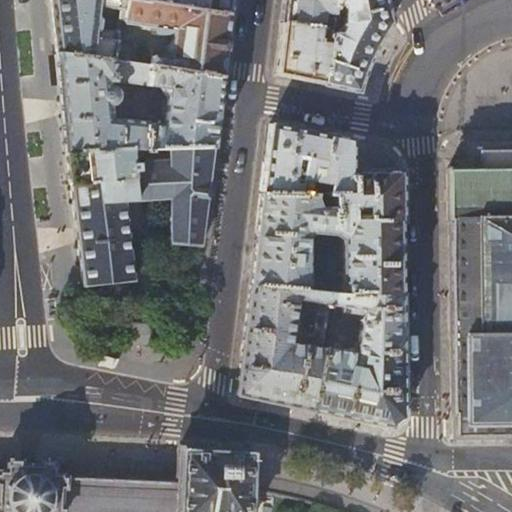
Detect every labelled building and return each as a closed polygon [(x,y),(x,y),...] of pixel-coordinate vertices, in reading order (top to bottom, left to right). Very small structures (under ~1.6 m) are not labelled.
[(112,61),(120,0),(50,0),(53,27),(56,52),(112,61)] [(149,66),(220,78),(223,59),(228,14),(137,0),(134,0),(120,0),(117,20),(139,23),(138,25),(151,27),(150,34),(151,34),(156,35),(162,34),(167,33),(170,31),(166,59),(150,57),(149,66)] [(229,0),(137,0),(228,14),(229,0)] [(333,0),(283,0),(283,6),(281,22),(318,28),(330,30),(331,25),(332,12),(333,0)] [(385,4),(383,0),(333,0),(332,12),(344,12),(342,26),(331,25),(330,30),(329,39),(323,84),(323,85),(333,87),(357,92),(370,57),(371,55),(391,23),(385,4)] [(317,42),(318,28),(281,22),(278,50),(275,75),(298,79),(322,84),(323,84),(329,39),(323,38),(322,43),(317,42)] [(214,130),(220,78),(149,66),(112,61),(56,52),(64,123),(67,152),(212,148),(214,130)] [(264,161),(260,193),(313,194),(333,194),(352,195),(351,171),(350,171),(350,163),(350,147),(350,140),(324,134),(319,133),(269,123),(264,161)] [(445,159),(445,164),(443,164),(444,223),(445,223),(448,416),(450,416),(450,429),(450,438),(459,438),(501,438),(511,437),(511,140),(467,140),(467,146),(467,148),(467,159),(445,159)] [(212,148),(67,152),(69,171),(74,209),(79,254),(81,279),(82,284),(85,284),(132,278),(123,201),(169,198),(170,243),(200,245),(206,198),(212,148)] [(314,202),(313,194),(260,193),(255,237),(249,285),(304,290),(305,236),(311,231),(332,232),(341,239),(341,293),(400,293),(400,256),(400,230),(400,221),(401,221),(401,183),(401,170),(351,171),(352,195),(333,194),(333,208),(320,208),(320,202),(314,202)] [(249,285),(240,356),(238,374),(236,393),(236,394),(237,394),(238,395),(283,404),(308,410),(321,348),(327,303),(329,292),(304,290),(249,285)] [(401,335),(400,293),(341,293),(329,292),(327,303),(342,305),(340,317),(360,319),(355,354),(335,350),(321,348),(308,410),(343,417),(351,419),(390,427),(402,417),(401,352),(401,335)] [(360,319),(340,317),(335,350),(355,354),(360,319)] [(0,511),(249,511),(251,488),(251,480),(251,478),(249,479),(250,464),(251,464),(251,463),(252,463),(253,452),(252,452),(252,451),(251,451),(251,450),(239,449),(239,450),(238,450),(238,451),(224,451),(225,449),(223,449),(223,448),(215,448),(206,448),(205,448),(205,450),(191,449),(191,448),(190,448),(190,447),(179,446),(179,447),(177,447),(177,448),(176,460),(177,460),(177,461),(178,461),(177,475),(176,475),(176,476),(175,476),(175,482),(172,482),(172,483),(153,482),(153,481),(141,481),(141,482),(124,481),(124,480),(112,479),(112,480),(94,479),(94,478),(82,478),(82,479),(64,478),(64,477),(59,476),(59,473),(59,472),(52,472),(52,468),(51,468),(52,467),(50,467),(50,462),(37,461),(37,466),(28,466),(18,465),(18,460),(6,460),(6,465),(5,465),(5,466),(3,466),(3,470),(0,470),(0,511)]
